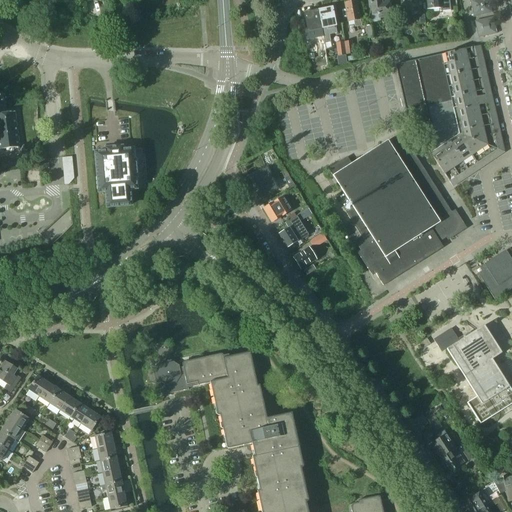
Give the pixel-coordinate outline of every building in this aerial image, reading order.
[(388,0),(387,0),(381,1),(380,0),(368,0),(370,8),(372,7),(373,15),(371,15),(371,21),(373,22),(380,21),(380,18),(391,16),(388,0)] [(424,14),(422,0),(417,0),(403,0),(403,3),(401,3),(402,10),(404,10),(405,16),(418,15),(419,24),(425,23),(424,14)] [(425,0),(426,3),(424,3),(425,10),(440,8),(440,11),(450,10),(449,0),(425,0)] [(474,16),(491,12),(488,0),(470,0),(474,16)] [(361,25),(356,1),(345,3),(348,21),(354,20),(355,26),(361,25)] [(319,11),(322,28),(324,42),(330,41),(329,35),(337,33),(332,8),(331,8),(329,7),(324,8),(323,10),(319,11)] [(308,31),(322,28),(319,11),(313,12),(312,10),(307,11),(306,13),(305,13),(308,31)] [(478,37),(496,33),(492,17),(475,21),(478,37)] [(368,43),(377,42),(376,37),(377,37),(375,25),(366,26),(368,43)] [(406,40),(399,42),(400,49),(407,48),(406,40)] [(346,54),(350,54),(353,53),(352,41),(344,42),(346,54)] [(337,55),(345,54),(344,42),(336,43),(337,55)] [(445,73),(451,101),(458,134),(430,153),(449,182),(453,187),(505,152),(481,46),(440,55),(445,73)] [(444,72),(440,55),(395,65),(407,119),(423,143),(430,153),(458,134),(451,101),(445,73),(444,72)] [(0,149),(20,147),(15,112),(0,114),(0,149)] [(411,151),(406,142),(400,132),(351,164),(347,156),(328,168),(354,209),(346,214),(362,239),(356,243),(360,250),(357,252),(370,273),(374,271),(383,285),(398,276),(396,274),(405,269),(406,271),(443,247),(438,240),(446,235),(448,237),(457,231),(458,233),(462,231),(463,224),(461,220),(460,221),(454,212),(452,213),(447,204),(446,205),(441,196),(435,187),(429,178),(430,178),(429,177),(429,178),(423,169),(424,169),(418,159),(417,160),(412,151),(412,150),(411,151)] [(98,152),(95,152),(99,192),(106,191),(107,207),(131,205),(129,189),(136,189),(135,177),(137,177),(135,161),(134,161),(133,149),(122,150),(122,147),(106,148),(106,152),(98,152)] [(22,167),(22,162),(21,157),(0,159),(0,162),(1,169),(22,167)] [(28,183),(40,182),(38,164),(26,165),(28,183)] [(276,188),(267,169),(258,173),(259,177),(254,179),(261,195),(261,196),(277,188),(276,188)] [(263,209),(272,223),(291,211),(283,197),(263,209)] [(287,248),(302,238),(294,225),(279,234),(287,248)] [(318,226),(305,234),(309,240),(322,232),(318,226)] [(317,246),(326,241),(322,234),(309,241),(312,246),(316,245),(317,246)] [(301,269),(316,260),(309,248),(293,258),(301,269)] [(495,299),(511,288),(511,260),(505,251),(480,267),(482,271),(478,274),(495,299)] [(484,325),(446,349),(477,396),(467,403),(480,424),(511,403),(511,391),(492,359),(502,353),(484,325)] [(426,338),(421,342),(424,348),(430,344),(426,338)] [(257,386),(250,353),(247,353),(229,357),(228,355),(223,356),(222,353),(182,362),(183,365),(182,365),(183,367),(180,368),(179,365),(170,360),(161,362),(158,366),(156,365),(158,367),(156,371),(158,380),(166,385),(167,385),(169,394),(173,393),(188,389),(188,387),(210,383),(217,416),(219,415),(227,449),(229,448),(252,443),(254,456),(252,457),(252,458),(258,485),(260,485),(261,490),(257,491),(261,511),(382,511),(380,497),(378,496),(377,496),(358,500),(358,502),(353,504),(351,507),(351,511),(307,511),(306,502),(308,502),(301,468),(303,468),(291,413),(267,419),(259,385),(257,386)] [(0,380),(7,385),(4,389),(11,393),(20,379),(14,375),(17,370),(4,361),(0,366),(0,380)] [(39,397),(49,381),(47,379),(43,378),(43,379),(38,376),(28,390),(39,397)] [(49,404),(58,390),(54,387),(54,385),(52,383),(49,381),(39,397),(49,404)] [(60,411),(70,395),(68,393),(64,392),(64,393),(58,390),(49,404),(60,411)] [(70,417),(79,403),(74,400),(75,399),(72,396),(70,395),(60,411),(70,417)] [(80,424),(90,408),(88,407),(85,405),(84,407),(79,403),(70,417),(80,424)] [(90,408),(80,424),(91,431),(100,417),(95,414),(96,413),(93,410),(90,408)] [(6,420),(22,430),(29,420),(15,411),(12,416),(11,415),(8,417),(6,420)] [(423,426),(427,424),(422,415),(418,417),(423,426)] [(15,440),(22,430),(6,420),(5,422),(3,426),(5,426),(1,431),(15,440)] [(69,441),(74,433),(69,430),(65,437),(69,441)] [(0,445),(8,451),(15,440),(1,431),(0,433),(0,445)] [(450,452),(455,449),(446,434),(445,434),(443,431),(437,435),(439,438),(431,443),(441,458),(447,454),(447,453),(449,451),(450,452)] [(97,449),(116,445),(115,442),(113,439),(112,439),(111,433),(94,436),(97,449)] [(52,442),(44,437),(42,436),(39,441),(49,447),(52,442)] [(46,452),(49,447),(39,441),(36,446),(46,452)] [(0,460),(2,461),(8,451),(0,445),(0,460)] [(100,461),(116,458),(115,452),(116,452),(116,447),(116,445),(97,449),(100,461)] [(68,455),(80,453),(78,447),(67,449),(68,455)] [(447,454),(441,458),(450,472),(464,463),(455,449),(450,452),(449,451),(447,453),(447,454)] [(468,460),(474,457),(469,449),(463,453),(468,460)] [(39,463),(31,458),(29,457),(25,462),(35,468),(39,463)] [(102,473),(121,469),(120,467),(119,463),(117,463),(116,458),(100,461),(102,473)] [(32,473),(35,468),(25,462),(22,467),(32,473)] [(101,486),(121,482),(120,476),(121,476),(122,472),(121,469),(102,473),(105,485),(101,486)] [(73,480),(87,477),(86,471),(84,472),(84,471),(72,474),(73,480)] [(511,477),(493,482),(499,494),(506,492),(508,502),(511,501),(511,471),(510,472),(511,477)] [(74,485),(75,485),(86,483),(86,482),(88,481),(87,477),(73,480),(74,485)] [(108,497),(126,493),(126,491),(124,487),(123,488),(121,482),(101,486),(102,491),(106,490),(108,497)] [(126,493),(108,497),(110,510),(127,506),(125,500),(127,500),(127,496),(126,493)] [(479,508),(486,504),(478,493),(463,503),(468,511),(474,511),(479,509),(479,508)] [(78,504),(90,501),(89,495),(77,498),(78,504)] [(90,501),(78,504),(80,509),(91,507),(90,501)]
